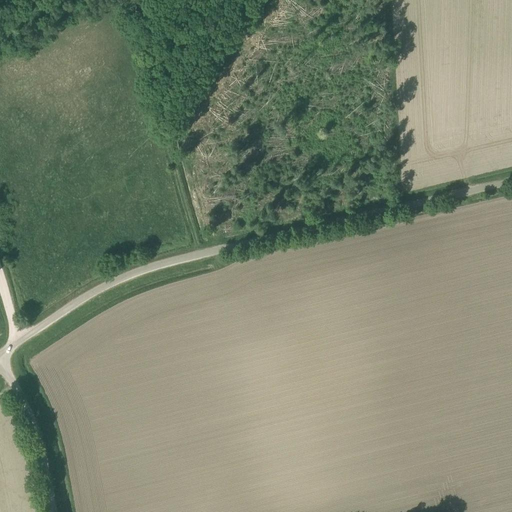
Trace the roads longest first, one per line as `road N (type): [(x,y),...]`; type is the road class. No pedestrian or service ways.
road 1 (unclassified): [(0,353),(70,305),(148,268),(511,181)]
road 2 (unclassified): [(52,511),(33,421),(0,363)]
